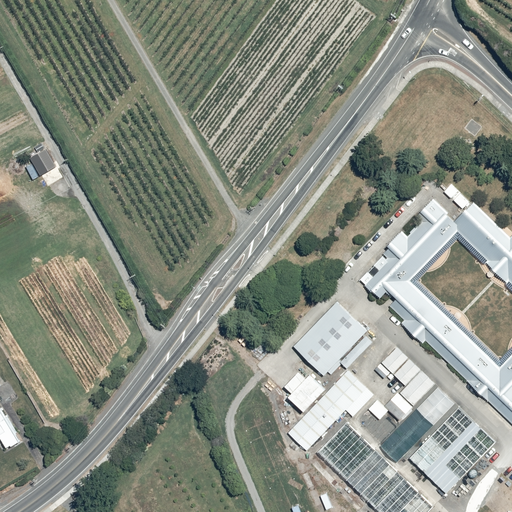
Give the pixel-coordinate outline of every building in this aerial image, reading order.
[(35,149),(37,152),(29,157),(39,174),(55,165),(46,148),(44,144),(35,149)] [(511,237),(511,238),(474,202),(456,219),(435,198),(418,216),(425,222),(410,237),(402,232),(386,247),(390,251),(362,279),(381,299),(388,291),(397,300),(390,307),(405,321),(402,325),(424,346),(427,342),(511,424),(511,237)] [(368,331),(337,301),(295,345),(326,375),(368,331)] [(436,383),(397,346),(381,362),(405,385),(385,406),(400,420),(436,383)] [(376,395),(348,369),(287,433),(307,451),(347,411),(354,418),(376,395)] [(303,411),(325,388),(309,373),(305,377),(298,371),(284,385),(291,392),(287,396),(303,411)] [(455,403),(438,387),(381,445),(398,463),(455,403)] [(496,443),(458,407),(410,458),(447,494),(496,443)] [(19,442),(0,408),(0,438),(0,439),(6,450),(19,442)] [(427,511),(434,505),(348,422),(319,451),(382,511),(427,511)] [(346,479),(331,464),(321,475),(336,489),(346,479)]
